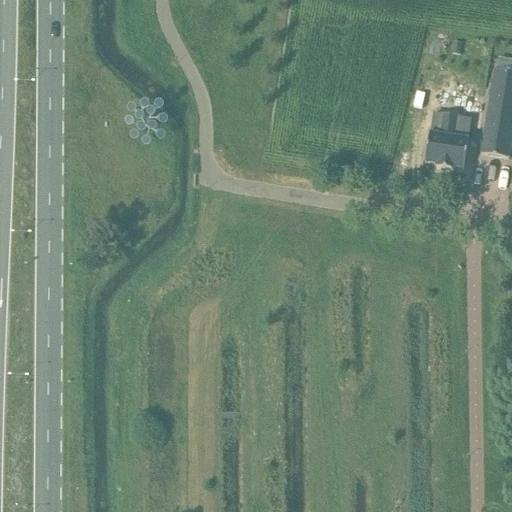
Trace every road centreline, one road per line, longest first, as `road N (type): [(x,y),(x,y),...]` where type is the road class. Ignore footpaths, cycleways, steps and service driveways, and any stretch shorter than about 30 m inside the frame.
road 1 (primary): [(47,511),(51,0)]
road 2 (unclassified): [(471,221),(212,183)]
road 3 (primary): [(2,0),(0,147)]
